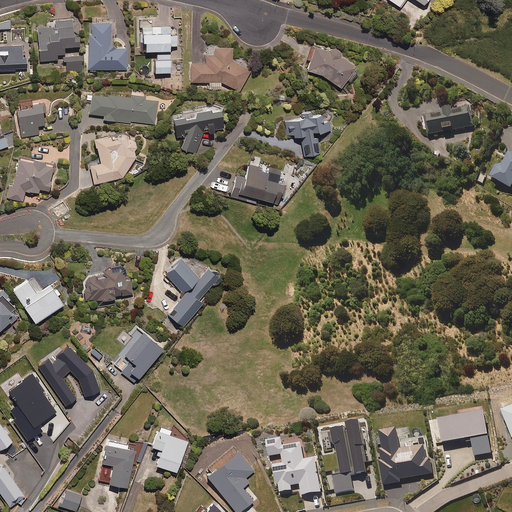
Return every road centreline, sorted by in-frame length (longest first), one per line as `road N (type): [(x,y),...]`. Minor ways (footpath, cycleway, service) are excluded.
road 1 (residential): [(223,0),(256,19),(285,16),(426,54),(511,95)]
road 2 (residential): [(48,231),(149,238),(235,132)]
